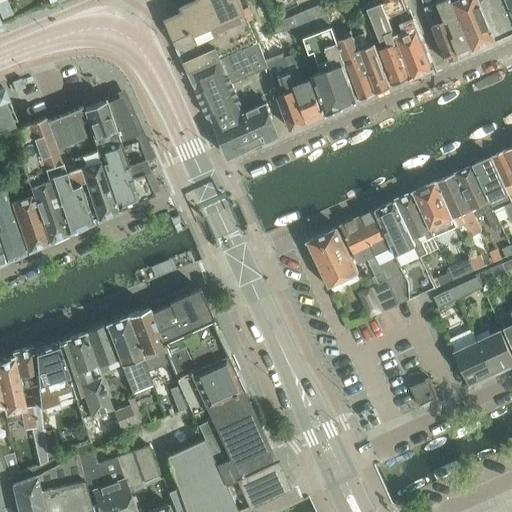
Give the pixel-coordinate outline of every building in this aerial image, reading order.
[(182,11),(165,19),(189,73),(222,58),(258,43),(239,0),(194,0),(180,6),(182,11)] [(380,0),(375,0),(366,4),(380,41),(385,39),(388,45),(379,49),(394,85),(412,77),(396,38),(396,36),(390,21),(401,16),(400,14),(410,10),(405,0),(389,0),(382,3),(380,0)] [(473,50),(452,0),(445,0),(438,3),(461,56),(473,50)] [(498,40),(480,0),(452,0),(473,50),(498,40)] [(480,0),(498,40),(511,33),(511,11),(507,0),(480,0)] [(12,15),(7,1),(0,3),(0,14),(2,19),(12,15)] [(357,101),(346,70),(347,68),(344,59),(338,40),(333,26),(325,3),(293,16),(297,26),(319,17),(324,29),(304,36),(310,53),(317,51),(323,70),(315,73),(318,81),(316,82),(327,115),(357,101)] [(461,56),(438,3),(425,8),(432,27),(434,26),(447,62),(461,56)] [(408,33),(396,38),(412,77),(412,78),(433,68),(434,68),(433,68),(415,21),(410,10),(400,14),(401,16),(408,31),(408,33)] [(297,26),(293,16),(274,24),(278,33),(297,26)] [(391,86),(378,53),(371,56),(363,33),(354,36),(376,93),(391,86)] [(376,93),(354,36),(353,34),(338,40),(344,59),(353,56),(355,62),(352,64),(349,68),(361,100),(376,93)] [(222,58),(189,73),(209,119),(211,118),(222,145),(228,159),(233,157),(235,156),(282,135),(267,103),(244,113),(241,106),(243,105),(233,84),(269,68),(259,42),(258,43),(222,58)] [(324,116),(312,79),(304,82),(299,65),(297,66),(293,55),(286,57),(288,64),(291,74),(307,124),(324,116)] [(307,124),(291,74),(288,64),(278,68),(281,78),(286,94),(280,96),(292,131),(307,124)] [(25,88),(21,79),(12,82),(15,92),(25,88)] [(0,261),(3,261),(0,252),(0,124),(15,119),(2,86),(0,86),(0,261)] [(88,107),(83,110),(100,159),(117,210),(153,194),(143,172),(147,170),(143,161),(141,162),(137,153),(149,148),(142,132),(122,92),(105,100),(105,98),(103,98),(104,101),(102,102),(88,107)] [(75,109),(46,121),(65,170),(79,166),(100,159),(83,110),(82,106),(75,109)] [(19,127),(9,131),(23,166),(48,242),(51,240),(66,233),(92,221),(93,221),(80,183),(84,181),(79,166),(65,170),(46,121),(44,116),(19,127)] [(511,162),(506,150),(493,156),(511,198),(511,162)] [(511,198),(493,156),(475,164),(497,213),(506,209),(511,222),(511,198)] [(100,159),(79,166),(84,181),(96,219),(117,210),(100,159)] [(487,212),(495,230),(502,226),(497,213),(475,164),(456,173),(475,218),(487,212)] [(21,198),(11,201),(27,251),(48,242),(23,166),(12,170),(21,198)] [(472,230),(475,235),(481,232),(478,225),(475,218),(456,173),(438,181),(437,181),(457,227),(466,223),(470,231),(472,230)] [(457,227),(437,181),(414,191),(413,191),(433,237),(457,227)] [(24,252),(0,182),(0,252),(3,261),(24,252)] [(433,237),(413,191),(396,199),(422,257),(429,254),(424,241),(433,237)] [(422,257),(396,199),(376,208),(415,296),(425,292),(436,287),(433,280),(422,257)] [(415,296),(376,208),(359,216),(384,272),(387,279),(388,281),(398,304),(415,296)] [(367,257),(380,284),(388,281),(384,272),(359,216),(341,224),(359,261),(367,257)] [(359,272),(338,227),(308,241),(329,286),(359,272)] [(511,247),(511,246),(503,249),(507,257),(511,255),(511,247)] [(480,256),(472,259),(477,270),(484,267),(480,256)] [(481,284),(508,272),(504,263),(477,275),(478,277),(481,284)] [(436,287),(453,280),(450,273),(433,280),(436,287)] [(483,288),(481,284),(478,277),(454,288),(459,299),(483,288)] [(361,295),(371,316),(398,304),(388,281),(380,284),(371,288),(372,289),(361,295)] [(459,299),(454,288),(434,297),(439,308),(459,299)] [(197,291),(150,313),(166,351),(168,356),(170,362),(177,379),(196,371),(227,356),(197,291)] [(127,316),(127,318),(144,360),(148,371),(170,362),(168,356),(166,351),(150,313),(150,312),(149,310),(148,308),(127,316)] [(127,316),(105,324),(105,326),(118,358),(132,394),(154,386),(148,371),(144,360),(127,318),(127,316)] [(511,318),(503,323),(511,341),(511,318)] [(105,324),(84,332),(85,333),(96,364),(97,366),(100,375),(110,371),(106,363),(118,358),(105,326),(105,324)] [(450,342),(470,386),(494,374),(477,336),(474,330),(469,330),(452,338),(450,342)] [(511,365),(511,352),(502,330),(491,336),(488,330),(477,336),(494,374),(511,365)] [(84,332),(57,342),(75,397),(83,394),(90,416),(112,408),(100,375),(92,378),(88,367),(96,364),(85,333),(84,332)] [(57,342),(34,350),(34,351),(37,381),(37,384),(40,408),(75,397),(57,342)] [(33,347),(12,352),(13,354),(13,356),(21,388),(22,388),(37,384),(37,381),(34,351),(34,350),(33,347)] [(13,356),(0,361),(0,394),(3,407),(7,423),(22,419),(24,429),(37,425),(36,410),(36,404),(25,407),(21,388),(13,356)] [(196,371),(177,379),(186,400),(190,407),(192,412),(243,389),(227,356),(196,371)] [(439,398),(429,378),(428,378),(428,379),(412,387),(412,386),(410,386),(420,407),(421,406),(421,405),(437,398),(437,399),(439,398)] [(243,389),(192,412),(193,415),(206,409),(210,420),(198,425),(199,427),(204,439),(226,487),(229,494),(234,492),(241,508),(250,504),(288,487),(243,389)] [(138,428),(130,407),(114,413),(120,428),(116,430),(118,436),(138,428)] [(204,439),(167,456),(179,488),(168,492),(175,511),(233,511),(237,510),(229,494),(226,487),(204,439)] [(18,473),(11,476),(13,483),(36,474),(44,511),(140,511),(134,493),(160,481),(162,481),(155,462),(150,446),(117,457),(98,465),(93,450),(92,448),(91,444),(90,443),(73,448),(47,462),(41,465),(40,465),(18,473)] [(0,511),(17,511),(12,483),(13,483),(11,476),(3,455),(3,456),(0,447),(0,511)] [(14,453),(3,455),(11,476),(18,473),(14,453)] [(44,511),(36,474),(13,483),(12,483),(17,511),(44,511)] [(171,511),(168,503),(144,511),(171,511)]
